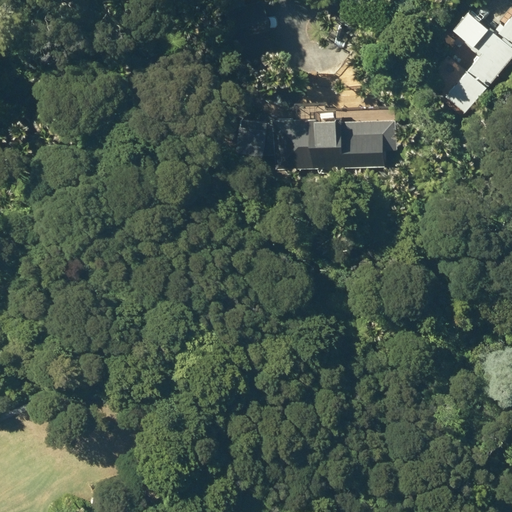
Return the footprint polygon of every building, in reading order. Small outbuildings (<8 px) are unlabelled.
[(207,0),(228,76),(278,63),(263,3),(241,9),(238,0),(207,0)] [(447,99),(469,116),(511,65),(511,22),(497,42),(469,19),(453,38),(480,61),(447,99)] [(316,126),(275,127),(278,171),(319,171),(320,176),(346,175),(346,173),(386,172),(386,155),(397,155),(395,126),(316,128),(316,126)] [(234,157),(262,161),(266,131),(237,127),(234,157)] [(126,454),(128,471),(146,468),(144,452),(126,454)]
